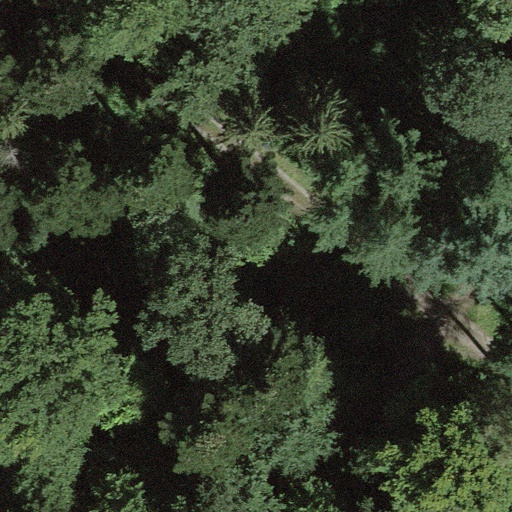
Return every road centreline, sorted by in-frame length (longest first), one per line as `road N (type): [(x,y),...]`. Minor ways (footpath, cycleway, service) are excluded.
road 1 (track): [(511,375),(74,0)]
road 2 (track): [(511,231),(444,322),(248,511)]
